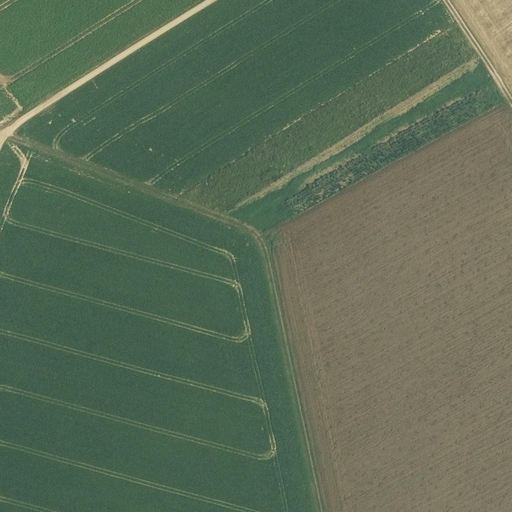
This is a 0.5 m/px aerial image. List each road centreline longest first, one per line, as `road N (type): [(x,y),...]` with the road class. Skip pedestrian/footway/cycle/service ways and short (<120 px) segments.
road 1 (track): [(3,133),(259,236)]
road 2 (track): [(213,0),(3,133)]
road 3 (track): [(511,107),(444,0)]
